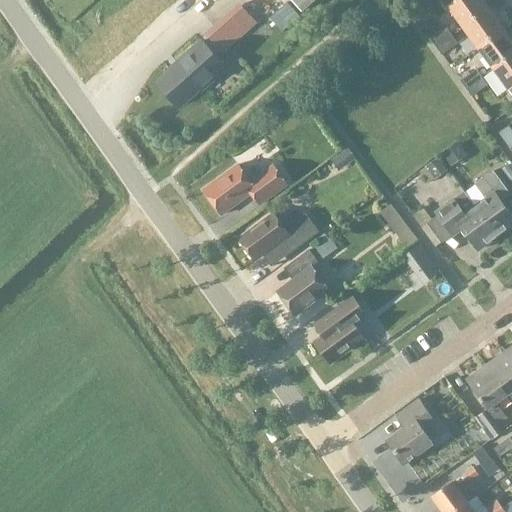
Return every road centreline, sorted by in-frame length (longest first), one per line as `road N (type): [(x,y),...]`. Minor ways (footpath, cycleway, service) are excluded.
road 1 (tertiary): [(4,0),(322,443)]
road 2 (unclassified): [(322,443),(511,306)]
